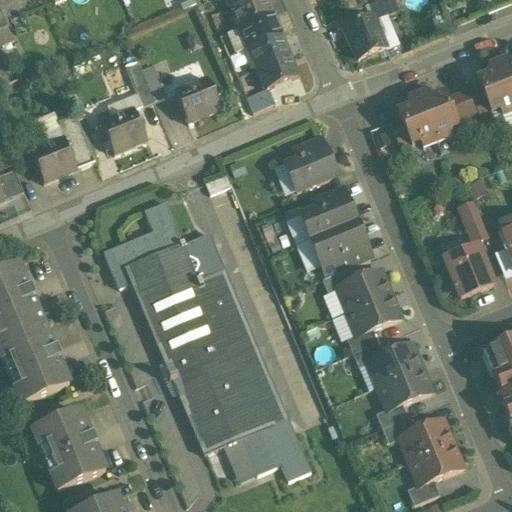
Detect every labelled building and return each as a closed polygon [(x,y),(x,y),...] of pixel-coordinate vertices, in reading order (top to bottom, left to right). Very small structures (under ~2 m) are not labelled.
[(224,0),(230,13),(262,0),(224,0)] [(262,0),(230,13),(239,34),(271,21),(262,0)] [(391,1),(365,12),(370,23),(372,22),(374,26),(398,16),(391,1)] [(271,21),(239,34),(247,54),(280,41),(271,21)] [(370,23),(342,35),(349,52),(351,52),(358,66),(386,54),(374,26),(372,22),(370,23)] [(280,41),(247,54),(256,75),(288,62),(280,41)] [(288,62),(256,75),(264,96),(297,83),(288,62)] [(511,71),(511,72),(504,69),(503,65),(496,68),(511,106),(511,71)] [(0,67),(0,89),(8,87),(0,67)] [(491,75),(487,82),(477,87),(479,92),(488,114),(491,119),(499,116),(501,121),(511,116),(511,106),(496,68),(489,71),(491,75)] [(138,70),(126,75),(132,90),(144,85),(141,76),(138,70)] [(153,71),(141,76),(144,85),(157,80),(153,71)] [(239,80),(241,97),(257,94),(255,77),(239,80)] [(157,80),(144,85),(154,107),(166,102),(157,80)] [(207,84),(174,99),(186,128),(219,113),(207,84)] [(144,85),(132,90),(141,112),(154,107),(144,85)] [(479,92),(468,96),(477,118),(488,114),(479,92)] [(468,96),(444,105),(453,127),(477,118),(468,96)] [(442,100),(431,104),(425,102),(424,97),(416,100),(436,148),(450,142),(447,136),(456,133),(444,105),(442,100)] [(436,148),(416,100),(409,103),(411,108),(408,114),(397,118),(399,124),(408,146),(411,151),(419,148),(421,154),(436,148)] [(134,114),(100,128),(113,158),(146,144),(134,114)] [(499,116),(491,119),(498,136),(511,130),(511,116),(501,121),(499,116)] [(54,118),(40,124),(48,145),(55,142),(57,146),(63,144),(56,127),(57,127),(54,118)] [(94,166),(75,120),(57,127),(56,127),(63,144),(64,144),(76,173),(94,166)] [(399,124),(388,128),(397,151),(408,146),(399,124)] [(320,143),(292,155),(297,166),(324,154),(320,143)] [(57,146),(30,158),(43,188),(76,173),(64,144),(63,144),(57,146)] [(0,148),(0,172),(8,169),(0,148)] [(297,166),(283,172),(295,199),(336,182),(324,154),(297,166)] [(14,175),(3,180),(12,202),(23,197),(14,175)] [(3,180),(0,180),(0,198),(3,205),(12,202),(3,180)] [(225,180),(205,188),(210,200),(230,191),(225,180)] [(338,193),(310,205),(315,216),(343,204),(338,193)] [(315,216),(300,222),(310,247),(355,228),(345,204),(315,216)] [(209,239),(184,250),(183,247),(181,248),(173,230),(174,230),(165,209),(145,217),(154,238),(104,259),(111,276),(118,294),(132,289),(165,368),(204,460),(241,444),(257,481),(281,470),(288,487),(310,477),(259,357),(209,239)] [(487,243),(473,210),(459,216),(472,249),(487,243)] [(355,228),(310,247),(321,273),(327,270),(364,255),(366,254),(355,228)] [(511,230),(499,236),(511,266),(511,230)] [(455,245),(439,252),(445,266),(462,260),(455,245)] [(445,266),(444,267),(460,304),(492,291),(476,254),(462,260),(445,266)] [(364,255),(327,270),(332,282),(347,276),(369,267),(364,255)] [(18,270),(0,277),(0,360),(21,410),(68,390),(58,365),(60,364),(55,354),(53,354),(32,305),(34,304),(30,293),(28,294),(18,270)] [(332,282),(321,287),(327,301),(336,297),(336,296),(352,289),(347,276),(332,282)] [(352,289),(336,296),(336,297),(346,320),(390,302),(380,278),(352,289)] [(390,302),(346,320),(355,343),(356,344),(372,338),(400,326),(390,302)] [(372,338),(356,344),(355,343),(346,347),(352,361),(378,350),(372,338)] [(511,347),(483,360),(501,403),(498,405),(511,437),(511,347)] [(378,350),(352,361),(358,375),(367,371),(367,370),(383,363),(378,350)] [(383,363),(367,370),(367,371),(377,394),(421,376),(411,352),(383,363)] [(421,376),(377,394),(386,417),(387,418),(401,412),(431,400),(421,376)] [(386,417),(375,422),(381,436),(407,425),(401,412),(387,418),(386,417)] [(80,416),(32,436),(39,453),(46,451),(51,462),(44,465),(45,467),(52,464),(57,475),(50,478),(57,496),(105,476),(94,451),(96,451),(92,440),(90,441),(80,416)] [(407,425),(381,436),(387,451),(398,447),(398,446),(413,440),(407,425)] [(413,440),(398,446),(398,447),(408,470),(452,451),(442,427),(413,440)] [(46,451),(39,453),(44,465),(51,462),(46,451)] [(452,451),(408,470),(418,493),(418,494),(433,488),(462,475),(452,451)] [(57,475),(52,464),(45,467),(50,478),(57,475)] [(433,488),(418,494),(418,493),(407,497),(412,511),(414,511),(439,502),(433,488)] [(119,511),(116,502),(92,511),(119,511)]
